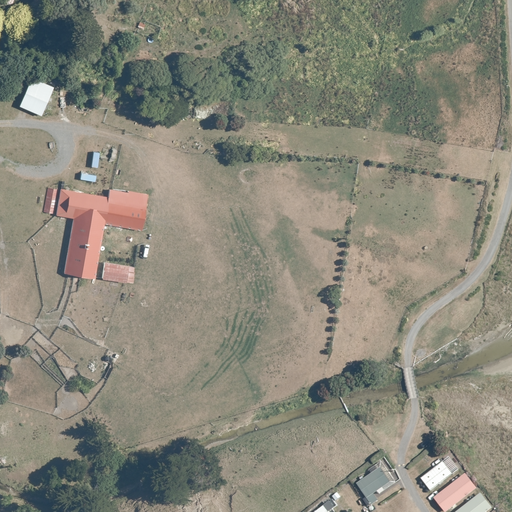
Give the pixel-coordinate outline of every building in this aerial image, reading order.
[(42,82),(28,77),(16,106),(39,115),(51,86),(42,82)] [(106,224),(140,230),(143,206),(56,192),(52,215),(76,219),(67,278),(97,283),(106,224)] [(431,490),(459,469),(449,456),(422,477),(431,490)] [(391,482),(380,467),(357,483),(372,505),(379,500),(374,493),(391,482)] [(446,511),(477,487),(465,472),(434,497),(446,511)] [(326,511),(334,506),(338,503),(336,501),(341,497),(336,490),(327,498),(329,499),(312,511),(326,511)] [(486,511),(492,508),(480,492),(455,511),(486,511)]
